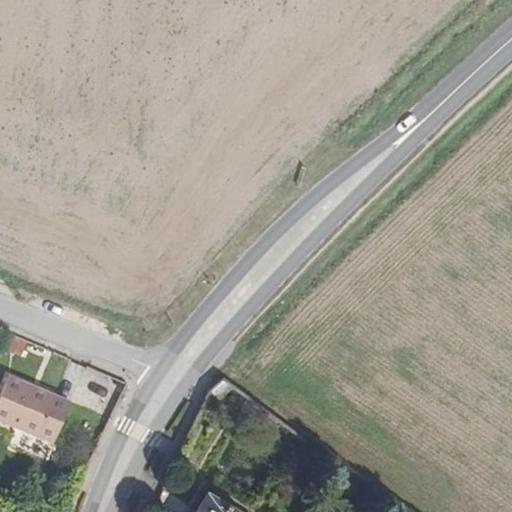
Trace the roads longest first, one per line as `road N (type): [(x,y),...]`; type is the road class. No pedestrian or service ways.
road 1 (secondary): [(172,380),(290,244),(511,40)]
road 2 (residential): [(172,380),(0,307)]
road 3 (secondary): [(102,511),(138,431),(172,380)]
